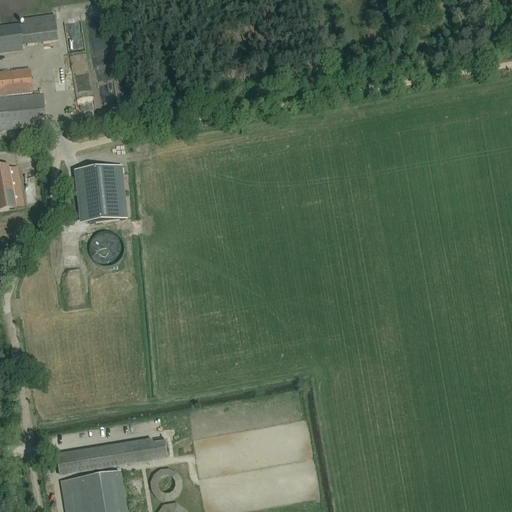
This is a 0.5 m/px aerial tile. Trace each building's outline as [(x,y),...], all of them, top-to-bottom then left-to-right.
[(19,26),(0,28),(0,55),(22,52),(22,48),(59,44),(55,18),(23,21),(24,26),(19,27),(19,26)] [(15,74),(0,75),(0,132),(46,127),(43,96),(5,100),(5,97),(32,95),(30,72),(15,73),(15,74)] [(40,176),(38,162),(30,164),(32,177),(40,176)] [(118,166),(81,171),(87,224),(123,219),(118,166)] [(7,167),(0,168),(0,213),(22,210),(14,169),(7,171),(7,167)] [(167,460),(163,439),(55,456),(59,477),(167,460)] [(126,511),(120,474),(61,483),(65,511),(126,511)] [(165,511),(193,511),(191,494),(164,498),(165,511)] [(161,511),(160,508),(159,505),(157,503),(154,501),(152,499),(149,498),(146,498),(142,498),(139,499),(135,500),(133,503),(131,505),(129,508),(128,511),(127,511),(161,511)]
